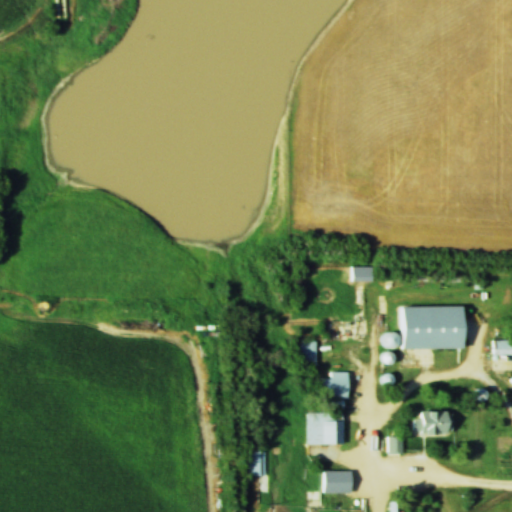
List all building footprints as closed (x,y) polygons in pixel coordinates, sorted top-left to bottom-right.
[(455,306),(394,306),(394,348),(455,348),(455,306)] [(511,356),(511,340),(490,341),(490,356),(511,356)] [(312,341),(297,341),(297,362),(312,362),(312,341)] [(342,372),(325,371),(325,378),(313,377),(312,397),(320,397),(319,408),(335,409),(335,399),(341,399),(342,372)] [(412,433),(445,433),(445,411),(412,411),(412,433)] [(303,412),(303,444),(338,444),(338,412),(303,412)] [(244,476),(260,476),(260,451),(244,451),(244,476)] [(331,496),(331,465),(316,465),(316,496),(331,496)]
